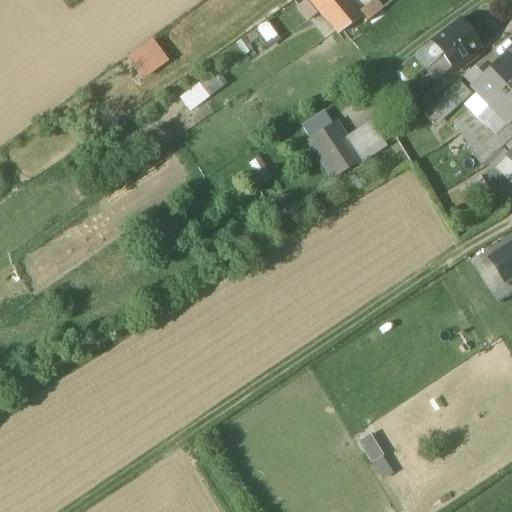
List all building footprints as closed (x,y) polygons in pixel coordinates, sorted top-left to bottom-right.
[(308,0),(297,9),(307,22),(319,14),(308,0)] [(307,0),(308,0),(319,14),(337,36),(361,21),(357,16),(343,0),(307,0)] [(381,13),(373,3),(357,16),(361,21),(365,26),(381,13)] [(460,21),(430,43),(431,44),(440,57),(449,69),(457,64),(460,69),(471,61),(467,56),(479,47),(460,21)] [(151,44),(131,58),(141,72),(161,59),(151,44)] [(431,44),(413,57),(422,70),(440,57),(431,44)] [(511,65),(503,56),(469,89),(487,109),(511,84),(511,65)] [(422,70),(413,57),(396,70),(406,82),(422,70)] [(178,81),(169,67),(136,89),(146,102),(178,81)] [(222,89),(212,77),(181,100),(191,112),(222,89)] [(457,82),(421,115),(431,126),(467,93),(457,82)] [(511,84),(487,109),(506,128),(511,125),(511,123),(511,84)] [(477,109),(453,124),(480,167),(504,152),(502,149),(495,138),(477,109)] [(345,143),(334,125),(322,133),(345,168),(357,160),(345,143)] [(511,126),(511,125),(506,128),(495,138),(502,149),(511,139),(511,126)] [(372,126),(345,143),(357,160),(358,162),(384,145),(372,126)] [(282,188),(269,170),(260,176),(273,194),(282,188)] [(171,225),(146,241),(154,253),(178,237),(171,225)] [(511,243),(488,260),(503,283),(511,276),(511,265),(510,263),(511,262),(511,243)] [(368,434),(356,441),(380,479),(392,472),(368,434)]
